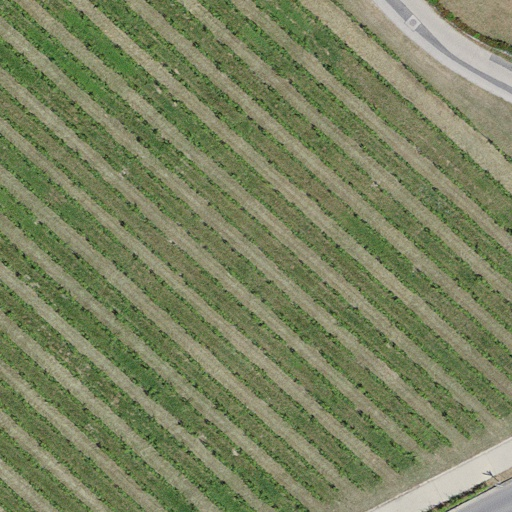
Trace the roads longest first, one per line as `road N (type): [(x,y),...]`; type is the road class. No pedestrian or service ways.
road 1 (track): [(373,511),(511,429)]
road 2 (residential): [(399,0),(441,43),(511,82)]
